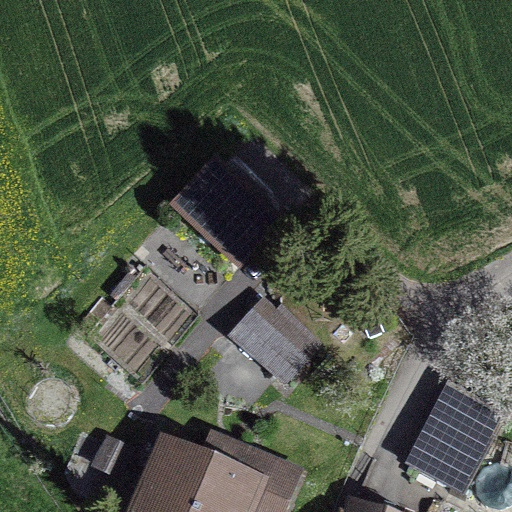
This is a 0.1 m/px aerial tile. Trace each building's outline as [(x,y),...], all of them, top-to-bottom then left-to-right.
[(237,256),(284,204),(214,139),(166,191),(237,256)] [(231,337),(285,383),(303,363),(249,317),(231,337)] [(450,387),(408,467),(461,495),(503,415),(450,387)] [(211,439),(200,467),(253,488),(243,511),(281,511),(297,475),(211,439)] [(108,443),(98,464),(117,473),(126,452),(108,443)] [(243,511),(253,488),(200,467),(166,453),(140,511),(243,511)]
